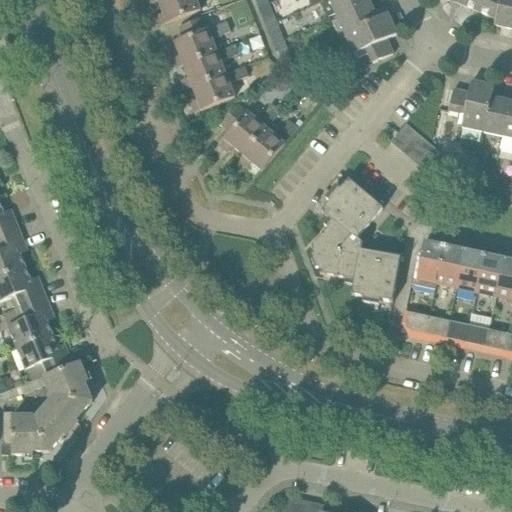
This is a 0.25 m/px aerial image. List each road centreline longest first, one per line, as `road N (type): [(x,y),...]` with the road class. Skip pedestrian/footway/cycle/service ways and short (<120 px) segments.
road 1 (residential): [(511,390),(321,347),(273,225)]
road 2 (residential): [(273,225),(196,215),(106,0)]
road 3 (residential): [(494,511),(285,470),(262,481),(237,511)]
road 4 (secondary): [(74,121),(145,310),(189,355)]
road 5 (residential): [(2,105),(99,340)]
road 6 (secondary): [(214,325),(175,288),(129,221),(74,121)]
road 7 (unclassified): [(273,225),(434,45)]
road 8 (secondary): [(189,355),(266,395),(408,422)]
road 9 (secondary): [(408,422),(299,381),(214,325)]
road 10 (residential): [(70,504),(189,355)]
road 11 (secondary): [(74,121),(25,0)]
